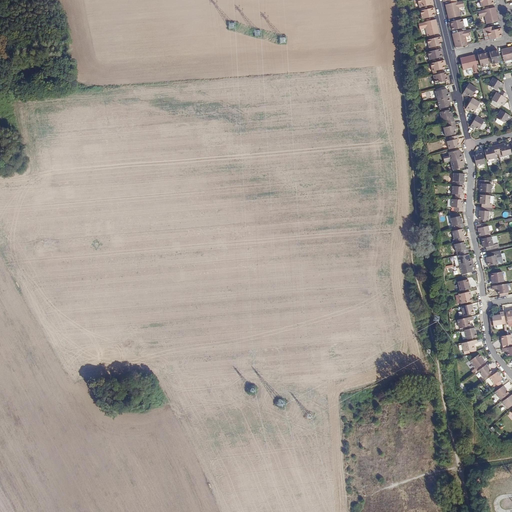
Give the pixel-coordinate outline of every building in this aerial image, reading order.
[(463,1),(455,3),(452,3),(445,5),(446,8),(447,8),(449,18),(460,16),(459,8),(464,6),(463,1)] [(485,9),(477,11),(479,17),(484,16),(486,24),(497,22),(494,12),(496,11),(495,7),(488,9),(485,9)] [(434,8),(420,11),(422,19),(434,16),(433,13),(433,12),(435,11),(434,8)] [(462,19),(448,22),(449,26),(451,26),(451,27),(452,30),(464,27),(462,19)] [(432,36),(434,35),(433,35),(438,34),(436,24),(437,24),(436,20),(429,22),(427,22),(418,24),(419,30),(425,29),(427,37),(428,36),(429,38),(433,37),(432,36)] [(493,26),(482,29),(483,33),(487,32),(489,40),(501,37),(500,34),(500,32),(502,32),(501,28),(494,30),(493,26)] [(458,32),(452,34),(453,37),(454,37),(456,48),(467,45),(465,37),(471,36),(470,30),(461,32),(458,32)] [(434,48),(436,48),(436,46),(441,45),(440,43),(440,41),(442,40),(441,37),(427,40),(429,48),(430,47),(433,47),(434,48)] [(511,46),(511,47),(511,48),(501,50),(504,62),(511,60),(511,61),(511,46)] [(430,60),(442,57),(441,54),(441,53),(443,52),(442,49),(427,52),(430,60)] [(489,50),(492,64),(500,62),(498,50),(495,51),(493,52),(493,49),(489,50)] [(477,53),(481,67),(489,65),(486,53),(483,54),(481,54),(481,52),(477,53)] [(460,59),(463,70),(471,68),(472,74),(478,72),(477,65),(477,64),(476,61),(474,55),(470,56),(471,57),(460,59)] [(432,72),(444,69),(443,66),(443,64),(446,64),(445,63),(445,60),(430,64),(432,72)] [(435,84),(449,80),(448,77),(446,78),(446,76),(445,73),(433,75),(435,84)] [(502,88),(503,85),(492,78),(488,86),(497,91),(500,87),(502,88)] [(469,83),(462,95),(465,97),(466,94),(471,97),(476,88),(469,83)] [(451,97),(450,94),(448,95),(447,89),(436,92),(438,100),(451,97)] [(496,93),(491,100),(500,106),(503,102),(505,103),(507,100),(505,99),(507,96),(502,92),(501,95),(496,93)] [(451,97),(438,100),(440,109),(451,107),(450,101),(452,101),(451,97)] [(472,98),(466,109),(469,111),(470,110),(475,112),(480,103),(472,98)] [(500,110),(496,118),(505,124),(508,119),(510,120),(511,117),(500,110)] [(447,123),(455,121),(453,115),(451,115),(450,111),(440,113),(442,121),(446,121),(447,123)] [(476,116),(470,127),(473,129),(475,127),(479,129),(484,121),(476,116)] [(457,130),(455,121),(447,123),(447,127),(444,128),(446,137),(456,135),(455,130),(457,130)] [(458,135),(449,137),(450,141),(448,142),(449,150),(459,147),(458,140),(459,139),(458,135)] [(496,146),(499,158),(511,155),(509,145),(504,146),(504,144),(496,146)] [(485,151),(487,161),(499,158),(496,146),(489,148),(490,150),(485,151)] [(451,161),(464,158),(463,155),(461,156),(460,150),(449,153),(450,156),(446,157),(444,158),(445,162),(451,161)] [(474,156),(476,167),(485,164),(482,152),(478,153),(479,155),(474,156)] [(463,163),(465,162),(464,158),(451,161),(453,171),(464,168),(463,163)] [(455,181),(455,185),(464,185),(465,174),(454,174),(453,181),(455,181)] [(489,185),(489,181),(481,180),(480,184),(482,184),(481,192),(491,193),(492,185),(489,185)] [(456,195),(456,198),(464,198),(464,196),(463,196),(464,187),(453,186),(452,194),(456,195)] [(491,208),(492,208),(492,205),(490,205),(491,196),(481,195),(480,204),(484,205),(484,208),(491,208)] [(455,211),(463,211),(463,208),(462,208),(463,200),(452,200),(452,207),(455,208),(455,211)] [(491,212),(492,208),(491,208),(484,208),(483,211),(480,211),(479,220),(489,221),(490,212),(491,212)] [(451,219),(453,229),(465,227),(464,224),(463,224),(461,217),(457,217),(452,219),(451,219)] [(485,223),(477,225),(477,229),(479,229),(480,236),(485,235),(490,234),(489,227),(486,227),(485,223)] [(457,239),(458,242),(466,240),(466,237),(465,237),(463,229),(453,232),(454,239),(457,239)] [(488,247),(489,250),(497,248),(496,245),(498,244),(496,236),(482,239),(484,248),(488,247)] [(460,251),(460,255),(469,253),(468,249),(467,250),(465,242),(455,244),(457,252),(460,251)] [(498,251),(490,253),(490,257),(487,257),(489,266),(498,264),(496,255),(499,255),(498,251)] [(458,257),(460,266),(473,262),(472,259),(470,259),(469,254),(458,257)] [(472,267),(474,266),(473,262),(460,266),(462,274),(473,271),(472,267)] [(502,272),(490,273),(492,284),(503,282),(502,272)] [(460,291),(471,289),(470,285),(469,285),(468,280),(458,282),(460,291)] [(507,284),(492,286),(493,290),(497,289),(498,294),(499,294),(504,293),(504,296),(508,295),(507,284)] [(470,292),(459,294),(461,304),(472,301),(470,292)] [(472,304),(462,306),(464,316),(473,314),(472,308),(473,307),(472,304)] [(501,320),(505,320),(503,312),(500,312),(501,315),(492,316),(493,326),(502,324),(501,320)] [(473,320),(472,316),(458,320),(460,328),(470,326),(469,321),(473,320)] [(467,340),(477,338),(475,328),(464,330),(467,340)] [(507,335),(501,336),(502,346),(511,344),(511,340),(511,334),(507,335)] [(477,343),(476,340),(462,343),(464,354),(470,353),(469,350),(474,349),(473,344),(475,344),(477,343)] [(511,346),(503,348),(502,348),(503,352),(507,352),(508,356),(511,355),(511,346)] [(476,369),(478,371),(478,370),(482,368),(481,365),(485,363),(479,354),(470,361),(476,369)] [(490,367),(487,364),(486,364),(482,368),(478,370),(484,378),(492,372),(489,368),(490,367)] [(493,386),(495,388),(502,384),(500,381),(502,380),(497,372),(486,380),(491,387),(494,384),(494,385),(493,386)] [(506,388),(504,385),(495,391),(501,400),(508,394),(510,396),(511,394),(511,392),(511,391),(508,393),(505,389),(506,388)] [(511,394),(510,396),(502,401),(508,408),(511,405),(511,394)]
